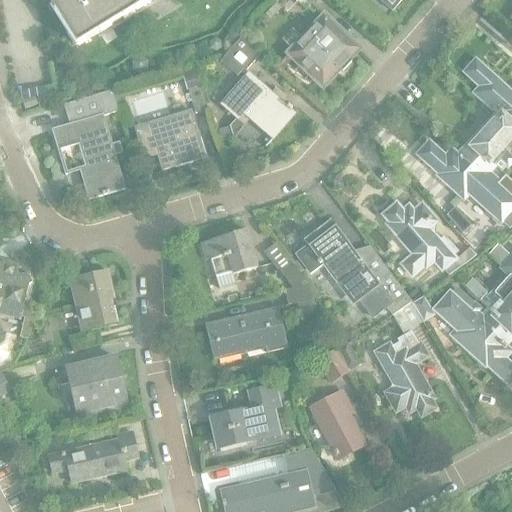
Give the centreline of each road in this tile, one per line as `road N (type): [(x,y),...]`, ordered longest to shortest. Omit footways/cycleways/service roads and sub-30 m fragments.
road 1 (residential): [(457,0),(327,153),(287,184),(140,229)]
road 2 (residential): [(140,229),(156,360),(188,511)]
road 3 (residential): [(140,229),(105,239),(63,234),(19,153),(0,85)]
road 4 (residential): [(385,511),(511,445)]
